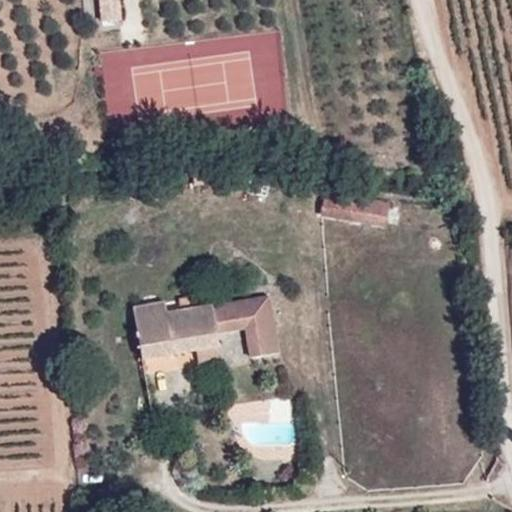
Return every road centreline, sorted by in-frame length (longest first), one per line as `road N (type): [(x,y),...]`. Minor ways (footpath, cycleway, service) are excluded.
road 1 (unclassified): [(422,0),(486,188),(504,421)]
road 2 (track): [(166,438),(173,487),(195,510),(511,492)]
